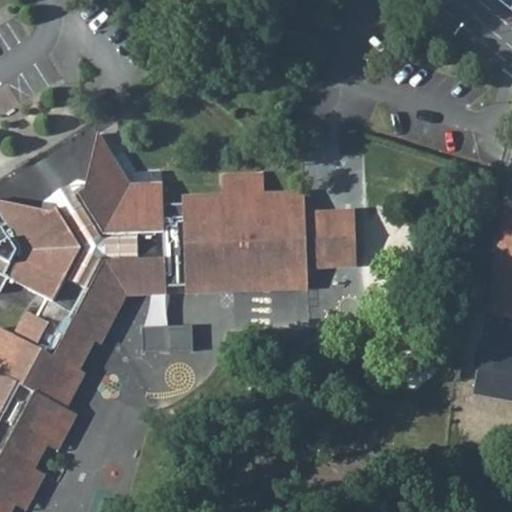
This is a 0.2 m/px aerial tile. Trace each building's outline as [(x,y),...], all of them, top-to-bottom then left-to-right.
[(496,0),(507,8),(510,0),(496,0)] [(0,511),(10,511),(18,498),(0,489),(15,460),(33,469),(37,461),(48,439),(52,431),(35,423),(51,393),(68,402),(86,367),(80,364),(107,313),(113,315),(124,294),(126,295),(132,285),(184,284),(185,290),(305,286),(303,261),(317,260),(318,255),(324,254),(323,226),(316,225),(316,220),(302,221),(300,193),(259,195),(257,175),(218,176),(219,198),(179,200),(179,210),(163,210),(161,178),(138,178),(126,157),(114,162),(101,139),(87,191),(80,197),(87,208),(78,214),(65,221),(57,209),(51,212),(2,201),(1,203),(14,223),(0,231),(0,293),(2,292),(10,278),(48,299),(39,316),(29,313),(17,336),(3,329),(0,334),(0,511)] [(354,217),(316,220),(316,225),(323,226),(324,254),(318,255),(317,260),(357,259),(354,217)] [(511,224),(508,224),(494,310),(511,312),(511,224)] [(52,431),(48,439),(62,446),(81,409),(68,402),(51,393),(35,423),(52,431)] [(0,489),(18,498),(33,506),(51,469),(37,461),(33,469),(15,460),(0,489)]
